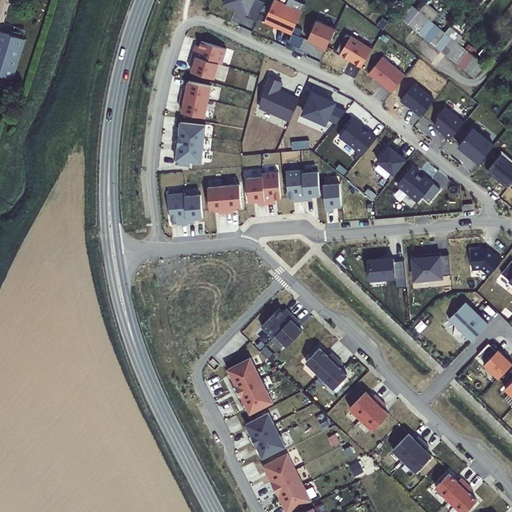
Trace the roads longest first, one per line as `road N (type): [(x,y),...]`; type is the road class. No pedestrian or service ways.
road 1 (residential): [(489,221),(476,190),(356,92),(194,21),(178,35),(161,100),(151,167),(157,250)]
road 2 (residential): [(286,278),(197,373),(258,511)]
road 3 (residential): [(248,243),(262,230),(325,235),(489,221)]
road 4 (secondary): [(108,168),(109,266),(137,354)]
road 5 (residential): [(286,278),(420,402)]
road 6 (secondary): [(137,354),(214,511)]
road 7 (secondary): [(144,0),(117,90),(108,168)]
road 8 (residential): [(420,402),(496,322),(511,337)]
road 9 (residential): [(420,402),(511,489)]
